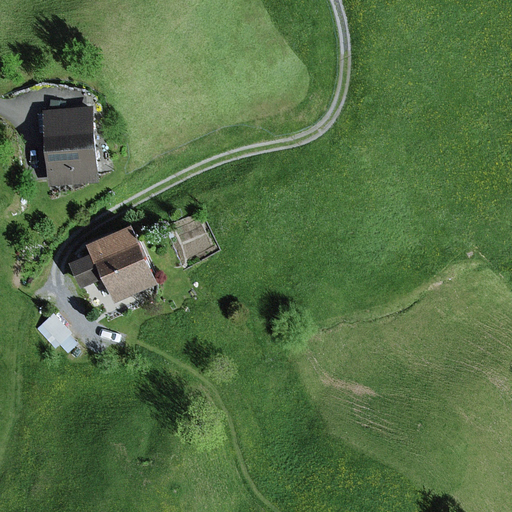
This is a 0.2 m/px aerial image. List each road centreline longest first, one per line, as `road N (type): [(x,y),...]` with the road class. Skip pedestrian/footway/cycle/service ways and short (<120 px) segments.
road 1 (track): [(335,0),(346,61),(328,123),(307,138),(227,156),(161,186),(63,255),(63,304),(103,336)]
road 2 (track): [(57,275),(36,301),(0,469)]
